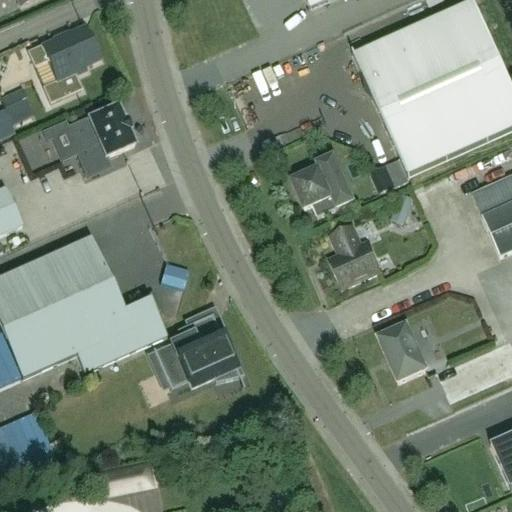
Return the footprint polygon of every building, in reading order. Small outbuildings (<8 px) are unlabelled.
[(16,0),(20,9),(39,0),(16,0)] [(305,0),(311,12),(338,0),(305,0)] [(55,45),(42,51),(42,49),(28,56),(34,70),(47,64),(57,85),(43,91),(50,107),(81,93),(74,79),(86,74),(84,70),(98,63),(85,32),(70,39),(69,37),(54,44),(55,45)] [(511,92),(486,32),(364,85),(407,182),(409,182),(408,180),(511,133),(511,92)] [(0,127),(0,149),(21,139),(15,127),(38,116),(25,90),(0,102),(0,125),(1,127),(0,127)] [(123,124),(117,110),(88,123),(67,132),(65,127),(64,127),(87,181),(110,171),(106,161),(134,149),(128,135),(130,134),(125,124),(123,124)] [(292,184),(304,213),(315,208),(319,219),(317,220),(317,221),(355,204),(354,203),(353,204),(333,160),(317,167),(319,172),(292,184)] [(5,192),(0,194),(0,239),(22,230),(5,192)] [(511,207),(482,221),(500,261),(511,255),(511,207)] [(361,249),(352,230),(330,240),(336,253),(339,252),(342,258),(328,264),(342,293),(380,276),(367,247),(361,249)] [(123,315),(91,242),(0,282),(0,337),(21,384),(76,360),(84,378),(166,341),(149,303),(123,315)] [(215,331),(201,325),(187,331),(191,339),(155,355),(154,353),(153,354),(171,394),(172,394),(171,392),(188,384),(191,391),(213,382),(215,387),(244,380),(235,360),(231,362),(227,353),(225,353),(215,331)] [(407,329),(378,342),(398,387),(427,374),(407,329)] [(511,340),(439,370),(450,398),(511,373),(511,340)] [(511,439),(490,449),(510,493),(511,492),(511,439)]
